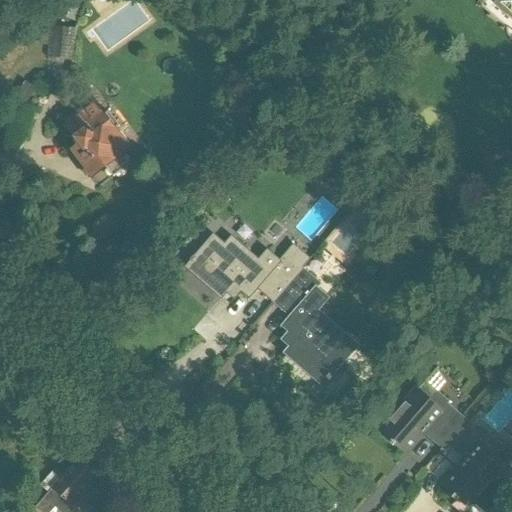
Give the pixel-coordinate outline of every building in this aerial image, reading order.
[(95,0),(73,0),(66,18),(78,23),(86,4),(87,6),(95,0)] [(511,0),(497,0),(494,4),(511,19),(511,0)] [(74,61),(76,29),(50,27),(49,47),(48,58),(74,61)] [(84,142),(72,152),(82,165),(80,169),(86,177),(91,176),(94,181),(109,170),(115,177),(130,166),(124,159),(135,150),(118,127),(119,126),(108,112),(106,114),(94,98),(67,119),(84,142)] [(297,135),(286,147),(297,157),(308,145),(297,135)] [(312,161),(321,167),(328,157),(319,151),(312,161)] [(364,190),(355,183),(346,192),(355,200),(364,190)] [(273,303),(303,268),(310,259),(296,247),(282,264),(267,252),(259,261),(232,238),(225,246),(213,236),(186,268),(221,298),(233,284),(249,297),(257,289),(273,303)] [(303,268),(273,303),(289,317),(282,325),(298,339),(286,353),(321,383),(354,344),(318,312),(330,298),(319,288),(322,284),(303,268)] [(431,401),(446,383),(438,368),(419,390),(417,389),(380,431),(406,453),(428,429),(447,445),(468,420),(448,403),(442,410),(431,401)] [(487,437),(468,420),(447,445),(465,461),(444,485),(455,495),(453,497),(456,500),(457,500),(470,511),(487,511),(491,507),(495,505),(498,502),(501,499),(504,496),(506,492),(508,488),(511,483),(511,482),(502,475),(508,468),(507,467),(511,461),(511,444),(510,444),(508,443),(506,443),(504,444),(503,444),(490,433),(487,437)] [(65,511),(51,499),(39,511),(65,511)]
